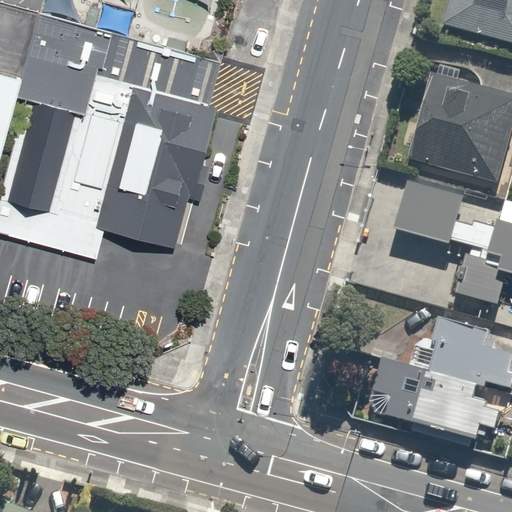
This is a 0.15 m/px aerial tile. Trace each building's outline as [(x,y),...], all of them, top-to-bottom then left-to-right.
[(511,0),(454,0),(446,32),(511,48),(511,0)] [(438,64),(411,164),(503,189),(511,155),(511,84),(491,79),(489,89),(460,82),(463,71),(438,64)] [(0,150),(20,75),(0,69),(0,150)] [(83,114),(26,99),(0,195),(0,229),(95,255),(102,229),(182,250),(221,106),(94,72),(83,114)] [(399,233),(474,253),(462,299),(482,305),(478,320),(511,329),(511,203),(508,202),(500,231),(488,227),(493,207),(412,186),(399,233)] [(494,334),(441,316),(432,345),(446,350),(437,378),(385,361),(368,411),(476,447),(474,454),(497,462),(511,417),(511,358),(489,351),(494,334)]
